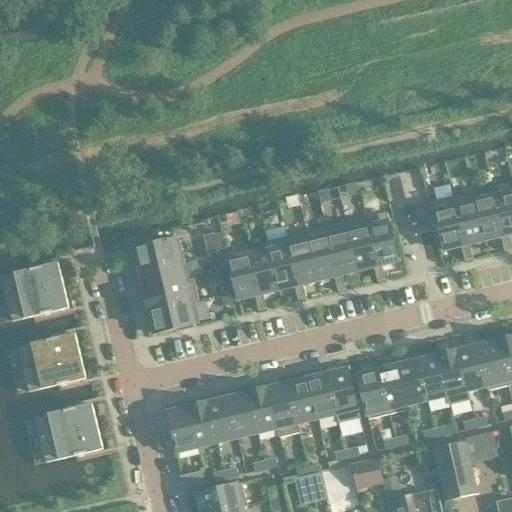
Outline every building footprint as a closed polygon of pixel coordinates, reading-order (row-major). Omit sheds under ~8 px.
[(465,246),(469,245),(485,242),(474,198),(475,197),(474,193),(453,198),(465,246)] [(485,242),(501,238),(505,237),(495,198),(496,197),(495,193),(475,197),(474,198),(485,242)] [(505,237),(508,236),(511,235),(511,193),(496,197),(495,198),(505,237)] [(444,251),(461,247),(465,246),(453,198),(432,203),(435,215),(434,215),(437,228),(439,228),(444,251)] [(387,214),(366,219),(378,267),(382,266),(399,262),(393,239),(395,239),(391,225),(390,225),(387,214)] [(366,219),(346,223),(358,272),(374,268),(378,267),(366,219)] [(331,227),(326,228),(338,277),(342,276),(358,272),(346,223),(331,227)] [(326,228),(307,233),(318,282),(334,278),(338,277),(326,228)] [(307,233),(287,238),(299,286),(302,285),(318,282),(307,233)] [(222,234),(214,235),(217,247),(225,245),(222,234)] [(502,245),(510,243),(508,236),(505,237),(501,238),(502,245)] [(287,238),(266,243),(268,252),(269,252),(279,291),(294,287),(299,286),(287,238)] [(135,250),(140,271),(184,261),(179,239),(150,246),(138,249),(135,250)] [(138,249),(150,246),(149,239),(136,242),(138,249)] [(511,250),(510,243),(502,245),(504,252),(511,250)] [(225,245),(217,247),(220,259),(228,257),(226,252),(225,245)] [(462,251),(463,255),(471,253),(469,245),(465,246),(461,247),(462,251)] [(248,247),(226,252),(228,257),(229,262),(238,301),(255,297),(259,296),(249,256),(250,256),(248,247)] [(250,256),(249,256),(259,296),(263,295),(279,291),(269,252),(268,252),(250,256)] [(471,253),(463,255),(464,262),(472,260),(471,253)] [(189,282),(189,281),(184,261),(140,271),(145,292),(189,282)] [(2,278),(7,301),(64,287),(58,264),(54,265),(54,266),(43,268),(30,271),(2,278)] [(378,267),(374,268),(376,276),(384,274),(382,266),(378,267)] [(384,274),(376,276),(377,283),(381,282),(385,281),(384,274)] [(338,277),(334,278),(336,285),(344,283),(342,276),(338,277)] [(150,313),(194,303),(194,304),(199,303),(194,280),(189,281),(189,282),(145,292),(145,293),(150,313)] [(220,284),(222,296),(230,294),(228,283),(220,284)] [(344,283),(336,285),(338,293),(342,292),(346,291),(344,283)] [(299,286),(294,287),(296,295),(304,293),(302,285),(299,286)] [(64,287),(7,301),(12,323),(41,316),(54,313),(53,313),(64,310),(65,311),(69,310),(64,287)] [(304,293),(296,295),(298,302),(302,301),(306,300),(304,293)] [(233,306),(230,294),(222,296),(225,308),(233,306)] [(259,296),(255,297),(257,304),(265,302),(263,295),(259,296)] [(265,302),(257,304),(258,312),(262,311),(266,310),(265,302)] [(199,325),(194,304),(194,303),(150,313),(155,335),(179,330),(179,331),(193,328),(192,326),(199,325)] [(24,371),(81,357),(75,335),(71,336),(60,339),(47,342),(19,349),(24,371)] [(498,343),(508,387),(511,386),(511,339),(497,343),(498,343)] [(498,343),(478,348),(487,387),(486,387),(487,392),(508,387),(498,343)] [(468,392),(486,387),(487,387),(478,348),(458,353),(467,392),(468,392)] [(438,357),(448,397),(447,397),(449,406),(471,401),(468,392),(467,392),(458,353),(458,352),(438,357)] [(81,357),(24,371),(29,393),(58,387),(70,384),(81,381),(86,380),(81,357)] [(448,397),(438,357),(418,362),(428,401),(447,397),(448,397)] [(409,406),(428,401),(418,362),(398,367),(408,406),(409,406)] [(410,411),(409,406),(408,406),(398,367),(379,372),(389,416),(410,411)] [(348,371),(328,376),(337,415),(336,415),(338,425),(360,419),(348,371)] [(389,416),(379,372),(358,377),(369,421),(389,416)] [(328,376),(308,381),(317,420),(336,415),(337,415),(328,376)] [(317,420),(308,381),(288,385),(297,425),(298,424),(317,420)] [(288,385),(268,390),(278,429),(277,430),(279,439),(301,434),(298,424),(297,425),(288,385)] [(278,429),(268,390),(248,395),(258,434),(277,430),(278,429)] [(248,395),(228,400),(238,439),(258,434),(248,395)] [(238,439),(228,400),(209,404),(218,444),(238,439)] [(189,409),(198,448),(218,444),(209,404),(189,409)] [(35,419),(41,442),(98,428),(92,405),(88,407),(77,410),(77,409),(64,412),(64,413),(35,419)] [(198,448),(189,409),(168,414),(174,437),(172,438),(175,451),(177,451),(178,454),(198,448)] [(504,422),(511,420),(511,412),(502,414),(504,422)] [(486,418),(475,421),(476,429),(488,426),(486,418)] [(465,432),(476,429),(475,421),(463,424),(465,432)] [(98,428),(41,442),(46,464),(75,457),(87,454),(98,451),(98,452),(103,451),(98,428)] [(447,428),(435,430),(437,438),(448,435),(447,428)] [(425,441),(437,438),(435,430),(423,433),(425,441)] [(493,434),(465,440),(466,444),(470,463),(498,457),(493,434)] [(407,437),(395,440),(397,448),(409,445),(407,437)] [(385,451),(397,448),(395,440),(383,443),(385,451)] [(446,502),(477,495),(470,463),(466,444),(435,451),(446,502)] [(358,449),(346,451),(348,459),(360,457),(358,449)] [(348,459),(346,451),(334,454),(336,462),(348,459)] [(276,460),(265,462),(266,470),(278,468),(276,460)] [(352,467),(355,481),(358,491),(383,485),(377,460),(352,467)] [(255,473),(266,470),(265,462),(253,465),(255,473)] [(310,477),(320,474),(322,474),(320,466),(308,469),(310,477)] [(322,474),(328,501),(356,495),(350,467),(330,472),(322,474)] [(237,469),(225,472),(227,480),(238,477),(237,469)] [(296,472),(298,480),(310,477),(308,469),(296,472)] [(203,472),(192,475),(181,478),(184,490),(206,485),(203,472)] [(215,483),(227,480),(225,472),(213,475),(215,483)] [(320,474),(310,477),(298,480),(295,481),(301,507),(326,501),(320,474)] [(242,484),(198,495),(202,511),(222,511),(243,507),(243,508),(248,507),(242,484)] [(270,501),(278,499),(275,487),(267,489),(270,501)] [(397,500),(395,501),(396,504),(398,511),(442,511),(437,491),(415,496),(397,500)] [(278,499),(270,501),(272,511),(274,511),(281,511),(278,499)] [(498,511),(511,511),(511,499),(497,504),(498,511)]
